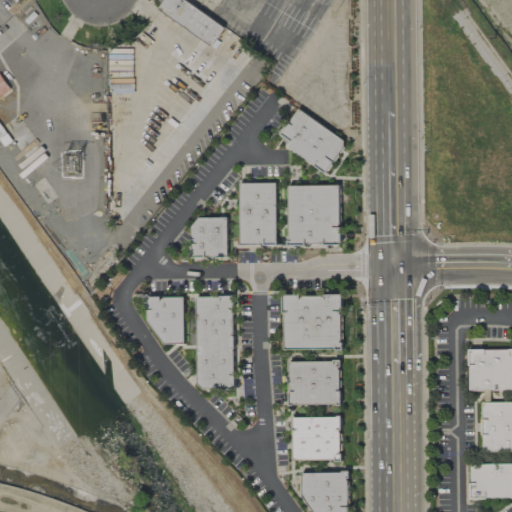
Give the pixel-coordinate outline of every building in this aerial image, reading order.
[(164,0),(157,13),(213,45),(225,25),(182,0),(164,0)] [(0,95),(10,89),(0,74),(0,95)] [(346,142),(298,109),(280,135),(291,142),(287,147),(325,173),(346,142)] [(240,246),(277,245),(276,183),(238,183),(240,246)] [(340,186),(289,185),(289,246),(340,246),(340,186)] [(228,258),(228,217),(192,218),(192,258),(228,258)] [(283,350),(342,350),(342,295),(283,295),(283,350)] [(234,296),(196,296),(197,390),(235,389),(234,296)] [(184,297),(151,297),(152,345),(185,345),(184,297)] [(511,452),(511,402),(490,402),(490,391),(511,390),(511,349),(468,350),(468,391),(482,391),(482,453),(511,452)] [(288,405),(340,405),(340,361),(288,361),(288,405)] [(293,417),(293,461),(341,461),(341,416),(322,416),(293,417)] [(511,498),(511,463),(470,464),(470,499),(511,498)] [(349,511),(349,472),(306,473),(306,511),(349,511)]
